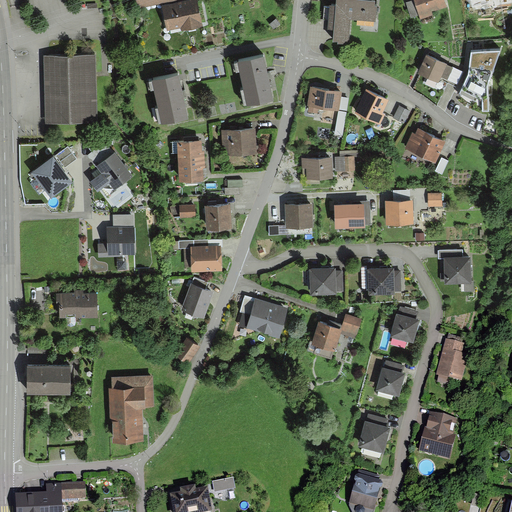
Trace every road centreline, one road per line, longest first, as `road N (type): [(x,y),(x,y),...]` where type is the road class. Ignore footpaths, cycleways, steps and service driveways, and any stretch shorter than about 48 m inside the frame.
road 1 (residential): [(238,261),(260,267),(301,251),(390,249),(415,264),(436,317),(388,511)]
road 2 (secondary): [(4,479),(0,53)]
road 3 (residential): [(133,462),(157,446),(177,416),(238,261)]
road 4 (residential): [(502,147),(453,126),(390,83),(298,57)]
road 5 (residential): [(238,261),(279,149),(298,57)]
road 6 (residential): [(4,479),(133,462)]
